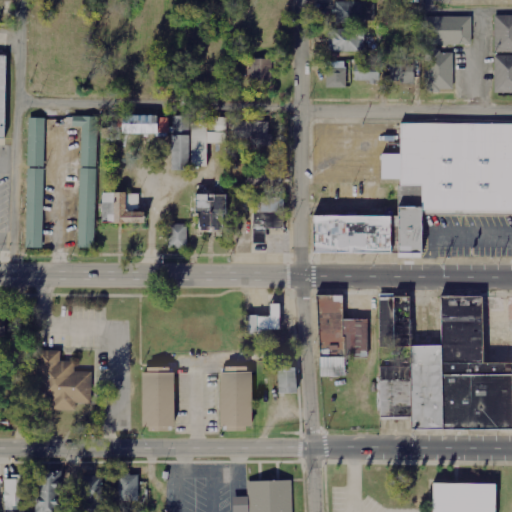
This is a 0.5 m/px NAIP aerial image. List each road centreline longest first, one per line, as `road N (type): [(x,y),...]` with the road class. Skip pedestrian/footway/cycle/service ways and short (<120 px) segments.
road 1 (primary): [(511,277),(0,275)]
road 2 (primary): [(0,450),(511,449)]
road 3 (residential): [(511,111),(19,105)]
road 4 (residential): [(300,276),(301,0)]
road 5 (residential): [(15,275),(20,0)]
road 6 (tertiary): [(313,511),(300,276)]
